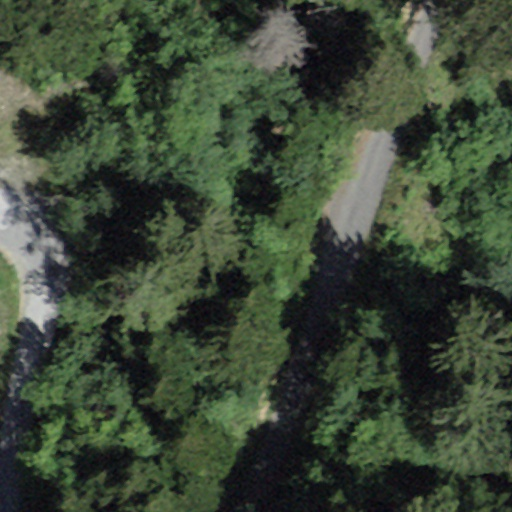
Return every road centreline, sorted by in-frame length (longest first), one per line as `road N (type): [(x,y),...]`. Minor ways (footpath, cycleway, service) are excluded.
road 1 (unclassified): [(425,0),(394,76),(331,306),(252,511)]
road 2 (unclassified): [(1,511),(14,411),(40,335),(43,250),(25,224),(0,217)]
